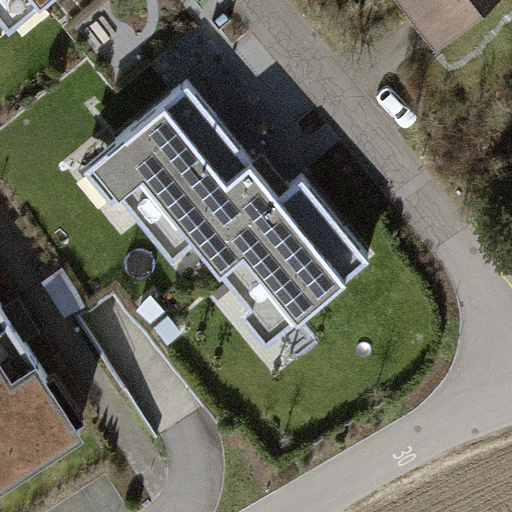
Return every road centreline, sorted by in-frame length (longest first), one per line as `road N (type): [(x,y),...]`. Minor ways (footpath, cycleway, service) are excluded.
road 1 (residential): [(255,0),(468,258),(511,334)]
road 2 (residential): [(296,511),(390,456),(511,402)]
